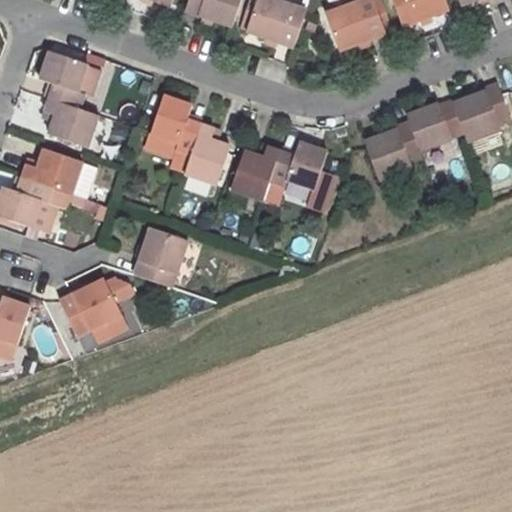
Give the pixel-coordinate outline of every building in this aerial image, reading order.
[(190,0),(187,11),(235,26),(243,0),(190,0)] [(248,30),(258,0),(250,0),(242,28),(248,30)] [(258,0),(248,30),(248,32),(297,48),(309,11),(277,0),(258,0)] [(373,0),(364,0),(325,14),(339,52),(386,34),(384,29),(376,4),(373,0)] [(448,0),(392,0),(403,28),(452,9),(448,0)] [(393,25),(384,1),(376,4),(384,29),(393,25)] [(49,100),(80,110),(85,97),(93,99),(102,71),(87,66),(88,65),(51,52),(41,81),(55,86),(49,100)] [(472,100),(453,106),(463,135),(467,143),(501,130),(499,125),(511,120),(497,84),(485,88),(487,94),(472,100)] [(485,88),(470,94),(472,100),(487,94),(485,88)] [(164,97),(151,134),(179,144),(177,150),(193,156),(204,125),(188,119),(192,106),(164,97)] [(48,136),(88,150),(99,117),(49,100),(45,113),(55,117),(53,124),(48,136)] [(451,102),(408,118),(410,123),(420,152),(463,135),(453,106),(451,102)] [(55,117),(45,113),(42,120),(53,124),(55,117)] [(410,123),(398,128),(399,132),(383,138),(365,145),(379,182),(413,169),(411,164),(423,159),(420,152),(410,123)] [(217,187),(231,146),(219,142),(212,139),(215,129),(204,125),(193,156),(186,177),(217,187)] [(398,128),(381,134),(383,138),(399,132),(398,128)] [(215,129),(212,139),(219,142),(223,132),(215,129)] [(282,152),(272,182),(286,187),(288,180),(316,190),(328,151),(300,142),(295,156),(282,152)] [(256,154),(263,157),(266,147),(259,145),(256,154)] [(245,151),(232,190),(265,202),(272,182),(282,152),(266,147),(263,157),(256,154),(245,151)] [(53,189),(72,195),(83,161),(45,148),(41,161),(39,168),(27,164),(22,178),(53,189)] [(41,161),(29,157),(27,164),(39,168),(41,161)] [(3,187),(0,198),(0,217),(33,229),(43,200),(49,202),(53,189),(22,178),(18,192),(3,187)] [(151,227),(135,276),(174,289),(190,241),(151,227)] [(105,279),(60,301),(78,337),(95,329),(120,316),(123,315),(105,279)] [(0,337),(19,344),(30,308),(3,298),(0,307),(0,337)] [(120,316),(95,329),(100,339),(126,326),(120,316)] [(19,344),(0,337),(0,358),(13,363),(19,344)]
